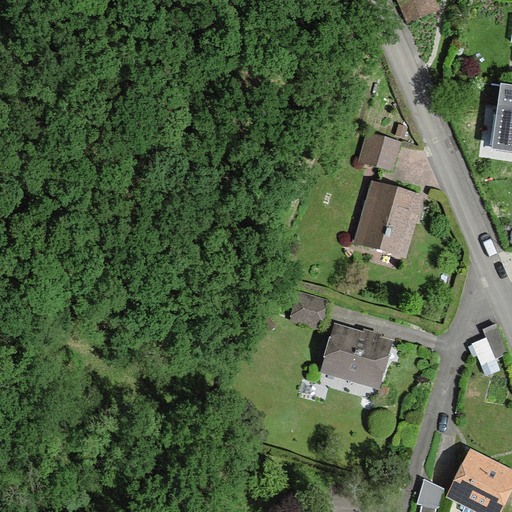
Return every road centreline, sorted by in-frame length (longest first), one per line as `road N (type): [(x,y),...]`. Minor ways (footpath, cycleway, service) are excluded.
road 1 (residential): [(491,264),(376,0)]
road 2 (residential): [(491,264),(409,492)]
